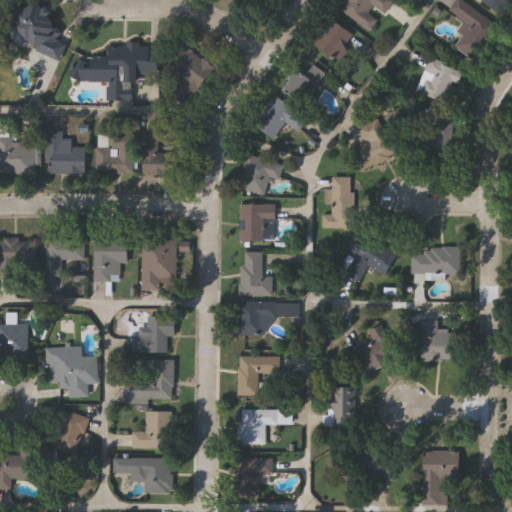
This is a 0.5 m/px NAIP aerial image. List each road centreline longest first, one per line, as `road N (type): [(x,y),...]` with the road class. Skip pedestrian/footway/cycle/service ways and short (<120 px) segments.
road 1 (residential): [(206,511),(218,154),(229,104),(302,0)]
road 2 (residential): [(492,511),(486,110),(511,68)]
road 3 (residential): [(212,212),(0,212)]
road 4 (residential): [(265,50),(224,21),(183,7),(136,9)]
